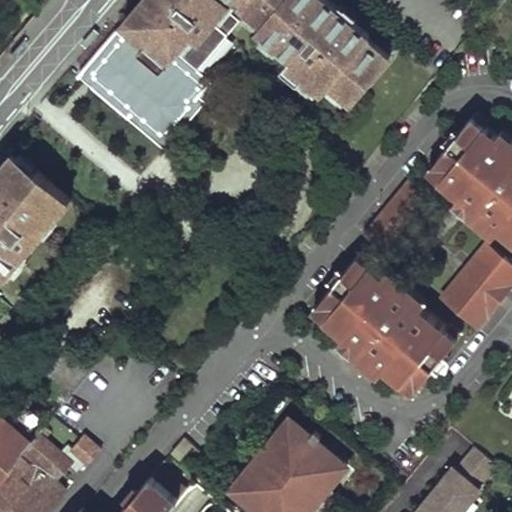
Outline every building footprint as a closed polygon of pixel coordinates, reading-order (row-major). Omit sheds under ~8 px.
[(141,0),(122,23),(127,27),(196,71),(246,11),(263,25),(257,32),(289,58),(280,69),(297,83),(302,77),(320,92),(326,85),(349,104),(388,58),(365,39),(368,36),(325,0),(141,0)] [(209,82),(196,71),(127,27),(124,31),(120,36),(115,31),(76,77),(126,119),(129,115),(159,141),(209,82)] [(460,195),(454,201),(495,234),(500,227),(511,237),(511,136),(503,129),(497,136),(485,126),(489,121),(477,111),(460,132),(455,128),(444,141),(449,145),(429,170),(460,195)] [(0,280),(38,237),(35,234),(54,212),(57,215),(69,201),(34,172),(32,175),(9,156),(0,166),(0,280)] [(429,195),(409,178),(363,233),(383,250),(429,195)] [(511,285),(511,262),(487,242),(441,297),(478,327),(511,285)] [(334,283),(314,307),(344,333),(339,339),(378,372),(384,365),(414,389),(435,364),(439,368),(450,355),(445,351),(463,330),(451,321),(447,326),(422,306),(428,298),(389,265),(382,273),(369,263),(374,258),(362,249),(345,270),(339,266),(329,279),(334,283)] [(39,379),(64,400),(92,367),(68,346),(39,379)] [(0,481),(49,420),(7,384),(0,391),(0,481)] [(49,420),(0,481),(0,511),(47,511),(63,492),(57,487),(61,483),(56,479),(70,462),(76,467),(84,458),(88,462),(100,448),(93,442),(98,437),(92,432),(88,437),(83,434),(73,446),(69,443),(61,452),(45,439),(61,420),(54,414),(49,420)] [(290,414),(232,485),(264,511),(306,511),(348,462),(317,437),(321,433),(315,427),(311,432),(290,414)] [(183,435),(170,450),(178,457),(190,441),(183,435)] [(474,444),(457,465),(453,462),(411,511),(463,511),(484,487),(480,484),(497,463),(474,444)] [(163,511),(187,484),(160,461),(141,483),(135,479),(124,493),(129,497),(116,511),(91,511),(80,503),(72,511),(163,511)]
